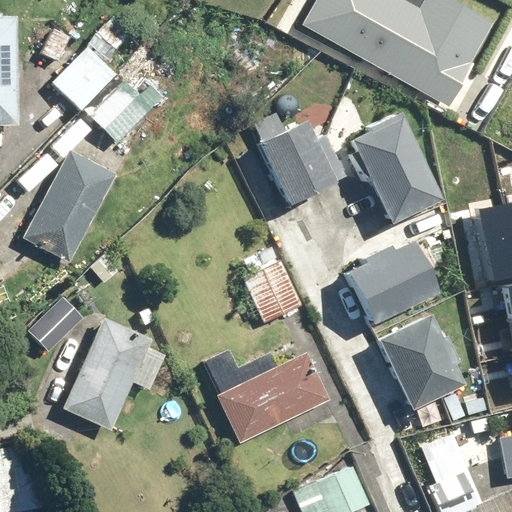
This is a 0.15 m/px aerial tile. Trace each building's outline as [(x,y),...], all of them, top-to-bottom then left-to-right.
[(392,0),(304,0),(290,25),(440,108),(486,26),(439,0),(416,0),(411,11),(392,0)] [(196,21),(179,9),(164,29),(181,42),(196,21)] [(9,17),(0,17),(0,124),(13,124),(9,17)] [(78,45),(39,86),(71,116),(110,75),(78,45)] [(140,107),(120,86),(86,120),(106,141),(140,107)] [(388,118),(338,140),(375,225),(426,202),(388,118)] [(159,134),(148,122),(124,143),(136,156),(159,134)] [(247,146),(271,209),(323,189),(299,126),(247,146)] [(16,233),(65,260),(110,177),(62,151),(16,233)] [(511,203),(481,210),(494,275),(511,271),(511,203)] [(358,320),(414,293),(390,244),(334,271),(358,320)] [(297,305),(270,248),(228,269),(255,325),(297,305)] [(452,386),(415,318),(364,346),(401,414),(452,386)] [(104,433),(144,337),(99,319),(60,415),(104,433)] [(206,392),(234,447),(321,403),(294,349),(206,392)] [(444,511),(468,502),(442,437),(404,452),(428,511),(444,511)] [(294,491),(301,511),(332,511),(357,503),(345,472),(294,491)]
